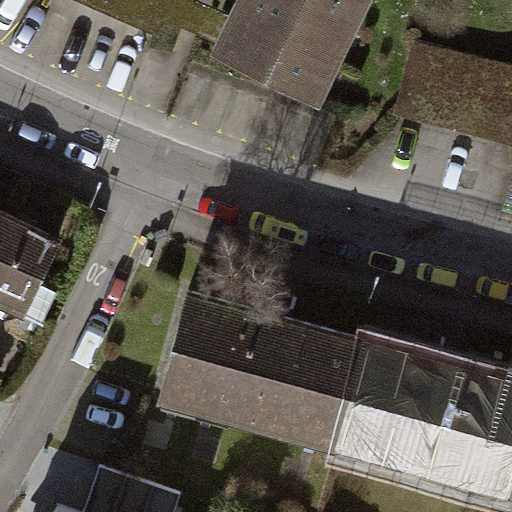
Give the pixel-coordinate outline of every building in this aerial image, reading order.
[(82,0),(158,33),(164,19),(212,40),(223,14),(190,0),(82,0)] [(235,0),(213,47),(258,69),(305,92),(349,0),(235,0)] [(511,108),(511,68),(411,43),(395,107),(505,135),(511,108)] [(0,300),(15,308),(50,235),(23,222),(0,211),(0,300)] [(152,392),(327,439),(355,336),(293,320),(180,289),(152,392)] [(327,439),(501,486),(511,445),(511,378),(452,362),(355,336),(327,439)]
